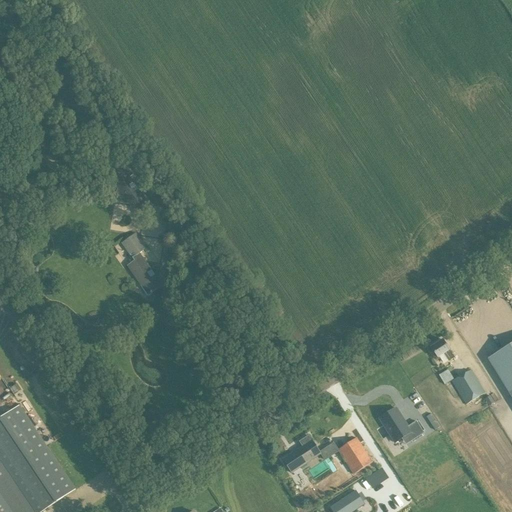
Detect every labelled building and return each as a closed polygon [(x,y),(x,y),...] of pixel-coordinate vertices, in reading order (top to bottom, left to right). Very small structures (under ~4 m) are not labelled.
[(102,157),(115,149),(74,87),(62,95),(102,157)] [(126,164),(123,167),(122,166),(110,174),(116,184),(115,185),(137,217),(152,206),(130,176),(133,174),(126,164)] [(162,285),(141,256),(139,253),(146,249),(136,233),(121,243),(133,261),(127,266),(148,295),(162,285)] [(451,253),(443,258),(450,270),(458,265),(451,253)] [(455,358),(442,340),(431,347),(438,357),(444,353),(449,361),(455,358)] [(511,343),(488,359),(511,397),(511,343)] [(485,392),(470,369),(452,381),(467,404),(485,392)] [(454,379),(448,370),(439,375),(445,385),(454,379)] [(495,403),(490,396),(485,399),(489,407),(495,403)] [(19,406),(0,418),(0,460),(34,511),(41,511),(75,490),(19,406)] [(396,409),(380,420),(395,443),(407,436),(411,442),(424,433),(417,422),(408,428),(396,409)] [(435,420),(431,423),(435,430),(440,427),(435,420)] [(321,454),(309,435),(299,442),(303,447),(283,459),(292,473),(321,454)] [(356,438),(339,450),(355,474),(372,462),(356,438)] [(0,511),(34,511),(0,460),(0,511)] [(356,491),(330,508),(332,511),(351,511),(364,504),(356,491)]
